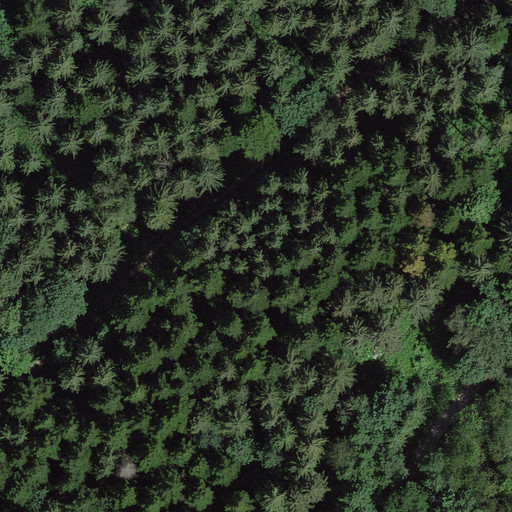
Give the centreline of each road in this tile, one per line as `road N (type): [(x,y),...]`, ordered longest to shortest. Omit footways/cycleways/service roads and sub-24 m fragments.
road 1 (track): [(0,403),(158,242),(421,32),(487,0)]
road 2 (track): [(511,350),(441,426),(389,511)]
